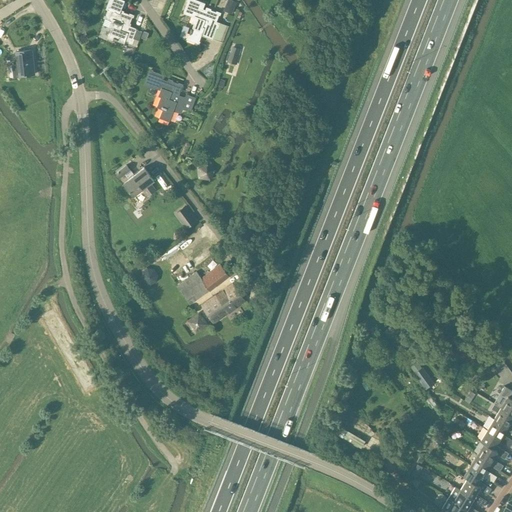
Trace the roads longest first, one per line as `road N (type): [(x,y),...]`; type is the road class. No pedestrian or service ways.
road 1 (tertiary): [(403,511),(336,472),(189,413),(156,387),(93,275),(82,100)]
road 2 (motorway): [(246,511),(446,0)]
road 3 (track): [(171,474),(174,464),(107,365),(66,276),(64,112),(82,100)]
road 4 (motorway): [(419,0),(279,357)]
road 5 (residential): [(257,290),(114,102),(100,95),(82,100)]
road 6 (motorway): [(279,357),(194,511)]
road 7 (motorway): [(279,357),(219,511)]
